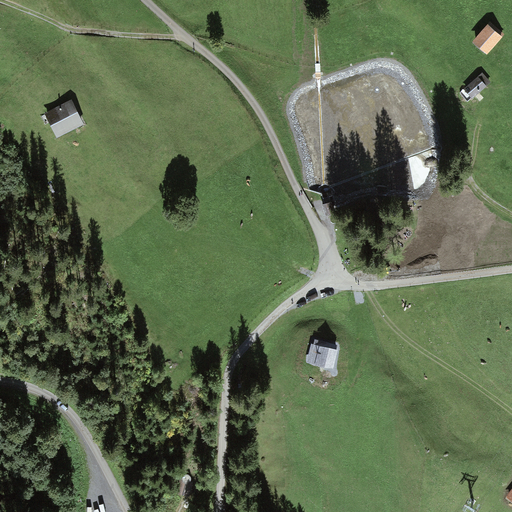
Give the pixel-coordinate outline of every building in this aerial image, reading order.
[(491,23),(476,39),(488,50),(502,33),(491,23)] [(482,74),(466,89),(472,96),(489,82),(482,74)] [(61,106),(48,113),(58,133),(81,122),(71,101),(65,104),(62,104),(61,106)] [(323,205),(326,214),(334,211),(331,202),(323,205)] [(315,340),(310,360),(331,365),(336,345),(315,340)] [(183,477),(179,490),(188,492),(192,479),(191,479),(190,475),(189,474),(186,473),(184,474),(183,477)]
